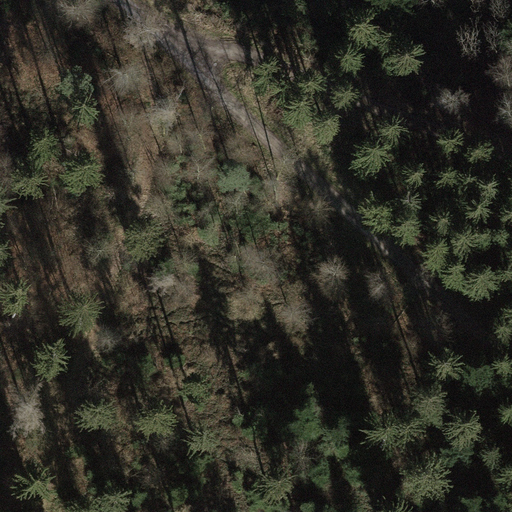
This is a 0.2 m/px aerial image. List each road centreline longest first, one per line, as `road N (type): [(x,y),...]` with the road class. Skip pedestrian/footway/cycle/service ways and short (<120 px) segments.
road 1 (track): [(187,61),(511,368)]
road 2 (track): [(187,61),(236,47),(511,153)]
